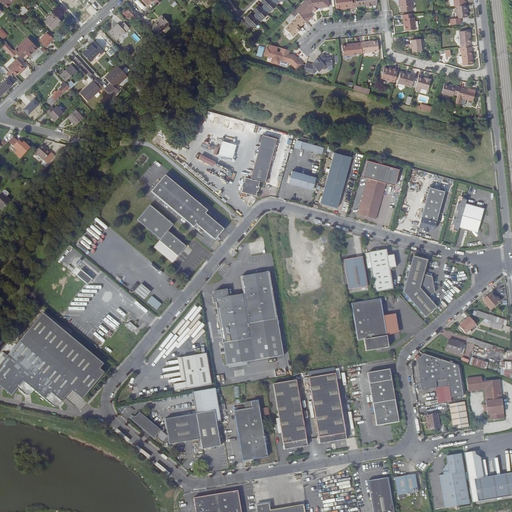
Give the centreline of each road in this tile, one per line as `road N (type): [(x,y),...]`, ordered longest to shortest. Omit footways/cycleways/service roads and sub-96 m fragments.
road 1 (unclassified): [(413,447),(190,485),(111,420),(105,392),(259,207),(274,204),(494,265)]
road 2 (unclassified): [(413,447),(401,368),(408,349),(494,265)]
road 3 (unknown): [(254,213),(235,193),(243,131),(210,122),(189,153),(160,138)]
road 4 (unclassified): [(509,263),(488,72)]
road 5 (residential): [(120,0),(0,111)]
road 6 (residential): [(384,23),(388,53),(464,76),(488,72)]
